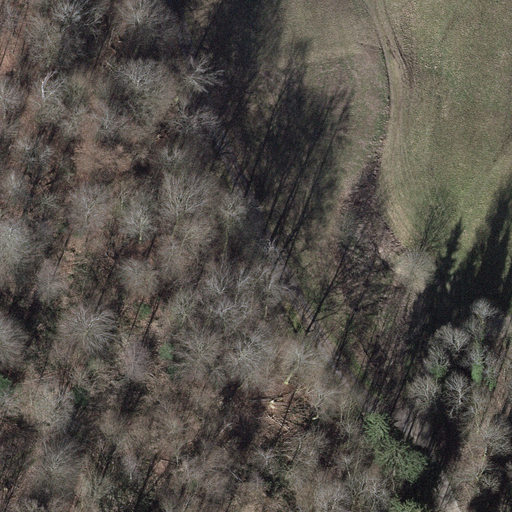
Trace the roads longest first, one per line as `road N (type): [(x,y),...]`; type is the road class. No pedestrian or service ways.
road 1 (track): [(412,432),(317,340),(269,257),(171,0)]
road 2 (track): [(511,321),(483,323),(437,362),(412,432),(448,511)]
